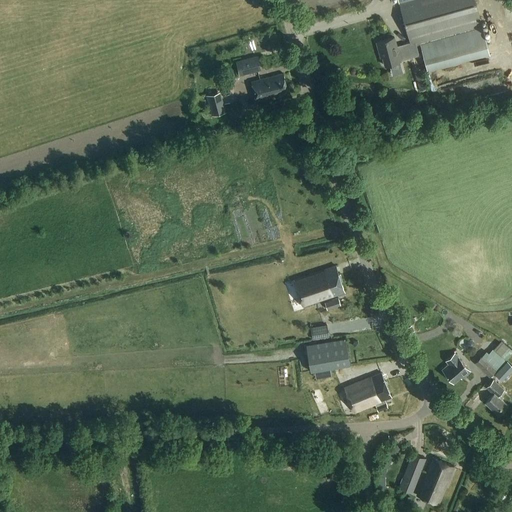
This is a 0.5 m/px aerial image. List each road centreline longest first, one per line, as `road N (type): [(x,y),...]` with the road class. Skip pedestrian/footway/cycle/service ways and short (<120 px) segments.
road 1 (tertiary): [(435,402),(368,273),(284,0)]
road 2 (unclassified): [(365,427),(0,440)]
